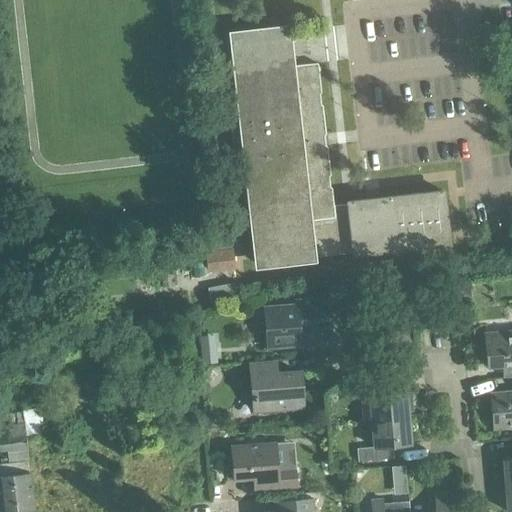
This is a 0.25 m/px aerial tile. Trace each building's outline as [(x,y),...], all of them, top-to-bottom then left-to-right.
[(232,36),(232,37),(233,47),(232,47),(232,49),(233,48),(235,68),(234,69),(235,70),(235,69),(237,89),(236,89),(236,90),(238,90),(240,109),(239,109),(239,111),(240,111),(241,115),(232,117),(231,117),(230,117),(230,118),(229,119),(229,120),(232,144),(232,145),(233,146),(234,147),(235,147),(244,146),(244,150),(243,151),(244,152),(245,157),(247,171),(246,172),(247,173),(247,177),(249,192),(248,192),(248,193),(249,193),(251,212),(250,212),(251,214),(252,214),(254,233),(253,234),(253,235),(254,234),(256,254),(255,254),(255,255),(256,255),(257,265),(258,266),(259,267),(260,267),(309,262),(310,261),(311,261),(312,260),(312,259),(352,254),(353,255),(353,256),(354,256),(355,257),(447,247),(447,246),(448,246),(449,246),(449,245),(449,244),(443,195),(443,194),(442,194),(442,193),(441,193),(349,203),(348,204),(347,204),(347,205),(347,206),(333,208),(332,191),(331,190),(330,189),(329,189),(328,178),(329,178),(329,177),(330,177),(330,176),(327,149),(327,148),(326,148),(326,147),(325,147),(324,137),(324,136),(325,136),(325,135),(322,108),(322,107),(321,106),(320,106),(319,96),(320,95),(320,94),(321,93),(318,67),(317,66),(317,65),(316,65),(315,65),(291,68),(290,63),(291,63),(291,62),(290,62),(288,43),(288,41),(288,42),(286,31),(285,30),(285,29),(284,29),(234,35),(233,35),(232,36)] [(231,249),(210,251),(203,252),(206,273),(234,270),(231,249)] [(300,347),(298,325),(315,324),(313,302),(295,303),(296,307),(264,310),(267,350),(300,347)] [(511,332),(511,333),(511,334),(511,337),(485,340),(488,368),(511,365),(511,332)] [(216,352),(201,353),(202,365),(217,364),(216,352)] [(250,362),(251,378),(254,412),(302,408),(298,367),(273,369),(272,360),(250,362)] [(372,423),(407,420),(406,413),(412,412),(410,391),(404,391),(405,394),(380,396),(379,384),(351,386),(352,399),(369,397),(372,423)] [(493,428),(511,426),(511,394),(490,397),(493,428)] [(407,420),(372,423),(374,449),(357,450),(358,463),(386,461),(385,448),(409,446),(407,420)] [(147,438),(145,422),(110,426),(113,456),(126,454),(129,479),(133,478),(134,483),(150,481),(149,476),(151,476),(147,438)] [(169,435),(147,438),(151,476),(153,476),(154,481),(170,479),(169,474),(174,473),(169,435)] [(76,447),(77,447),(76,441),(53,443),(52,437),(39,438),(42,463),(55,461),(58,487),(80,484),(76,447)] [(98,444),(77,447),(76,447),(80,484),(103,482),(98,444)] [(265,491),(296,488),(295,470),(277,471),(275,445),(231,449),(234,481),(264,478),(265,491)] [(28,465),(0,468),(0,511),(20,511),(35,510),(30,471),(43,470),(40,447),(26,449),(28,465)] [(434,511),(447,511),(446,496),(433,497),(434,511)] [(313,511),(312,500),(283,502),(284,511),(313,511)] [(396,511),(395,503),(383,504),(382,501),(370,502),(370,511),(396,511)]
